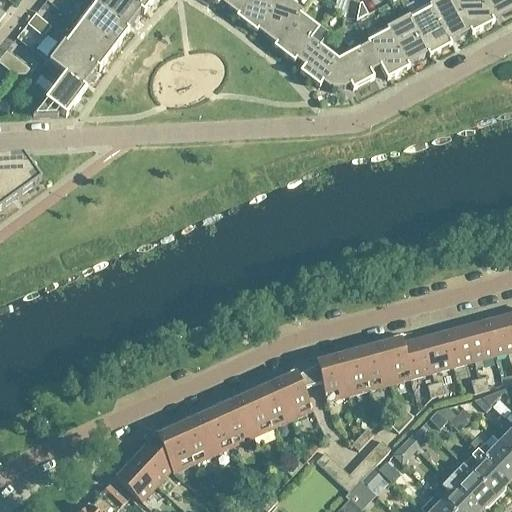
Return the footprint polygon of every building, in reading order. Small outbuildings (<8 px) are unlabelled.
[(127,32),(140,14),(143,17),(144,16),(123,0),(98,0),(93,6),(91,5),(91,6),(128,34),(129,33),(127,32)] [(151,6),(155,0),(123,0),(144,16),(151,6)] [(237,20),(251,0),(221,0),(217,6),(217,7),(220,4),(237,17),(236,19),(237,20)] [(256,34),(281,0),(251,0),(237,20),(256,34)] [(274,50),(302,13),(284,0),(281,0),(256,34),(256,35),(258,33),(275,46),(273,49),(274,50)] [(337,0),(334,11),(345,19),(347,0),(337,0)] [(472,36),(452,0),(442,0),(430,7),(430,5),(429,6),(451,47),(452,47),(450,44),(470,33),(471,37),(472,36)] [(493,25),(480,0),(452,0),(472,36),(493,25)] [(492,21),(511,10),(511,0),(480,0),(493,25),(494,24),(492,21)] [(368,16),(362,4),(360,5),(356,22),(368,16)] [(121,43),(128,34),(91,6),(76,25),(114,53),(121,43)] [(451,47),(429,6),(408,17),(430,59),(451,47)] [(293,64),(319,31),(300,16),(303,14),(302,13),(274,50),(283,57),(293,64)] [(35,32),(43,22),(35,16),(27,26),(35,32)] [(430,59),(408,17),(407,18),(407,19),(387,30),(409,70),(408,67),(427,56),(429,59),(430,59)] [(51,28),(43,22),(35,32),(43,39),(51,28)] [(114,53),(76,25),(80,28),(66,46),(60,42),(99,72),(113,54),(114,53)] [(409,70),(387,30),(386,30),(388,33),(368,44),(388,81),(409,70)] [(338,62),(320,48),(328,37),(319,31),(293,64),(294,65),(296,62),(304,68),(300,74),(319,89),(322,85),(328,90),(336,90),(338,62)] [(99,72),(60,42),(45,61),(86,92),(86,91),(83,89),(97,72),(99,73),(99,72)] [(371,74),(380,69),(387,82),(388,81),(368,44),(367,44),(368,46),(338,62),(336,90),(343,91),(350,87),(352,92),(374,80),(371,74)] [(13,63),(3,55),(0,59),(0,66),(7,72),(13,63)] [(66,119),(86,92),(45,61),(45,62),(65,77),(32,120),(57,119),(57,118),(60,114),(65,119),(66,119)] [(0,211),(41,182),(23,157),(0,158),(0,211)] [(511,353),(511,341),(506,319),(485,325),(495,359),(511,353)] [(495,359),(485,325),(465,330),(474,364),(475,370),(483,368),(481,362),(495,359)] [(474,364),(465,330),(444,336),(453,370),(474,364)] [(411,381),(402,347),(401,343),(414,340),(412,334),(401,337),(378,343),(390,387),(411,381)] [(453,370),(444,336),(423,341),(433,376),(453,370)] [(433,376),(423,341),(402,347),(411,381),(433,376)] [(390,387),(378,343),(357,349),(369,393),(390,387)] [(369,393),(357,349),(336,355),(348,399),(369,393)] [(348,399),(336,355),(314,361),(316,368),(305,374),(297,378),(303,391),(311,389),(321,386),(326,404),(348,399)] [(313,413),(303,391),(297,378),(294,372),(274,381),(292,422),(313,413)] [(486,380),(478,382),(481,393),(488,391),(486,380)] [(292,422),(274,381),(254,390),(273,431),(292,422)] [(474,395),(481,393),(478,382),(471,384),(474,395)] [(441,384),(434,386),(438,398),(445,396),(441,384)] [(431,400),(438,398),(434,386),(427,388),(431,400)] [(273,431),(254,390),(235,399),(253,440),(273,431)] [(504,392),(482,400),(490,408),(502,396),(506,394),(504,392)] [(253,440),(235,399),(215,407),(234,449),(253,440)] [(491,409),(490,408),(482,400),(474,403),(485,414),(491,409)] [(234,449),(215,407),(196,416),(214,457),(234,449)] [(436,414),(446,424),(448,426),(455,418),(448,411),(436,414)] [(414,418),(407,412),(399,420),(406,426),(414,418)] [(439,431),(446,424),(436,414),(429,421),(439,431)] [(214,457),(196,416),(176,425),(194,466),(214,457)] [(406,426),(399,420),(392,428),(399,434),(406,426)] [(194,466),(176,425),(156,434),(151,430),(142,440),(149,448),(171,473),(173,476),(194,466)] [(511,432),(504,425),(499,430),(506,437),(497,447),(511,461),(511,432)] [(366,431),(359,439),(365,445),(373,437),(366,431)] [(413,436),(406,443),(416,452),(423,445),(413,436)] [(365,445),(359,439),(351,448),(358,454),(365,445)] [(511,461),(497,447),(490,440),(484,446),(477,439),(470,446),(476,453),(475,454),(507,485),(511,481),(511,480),(511,461)] [(348,477),(330,460),(321,470),(349,496),(391,452),(381,443),(348,477)] [(416,452),(406,443),(392,457),(402,467),(416,452)] [(316,444),(307,453),(312,458),(321,448),(316,444)] [(171,473),(149,448),(148,449),(147,448),(131,464),(157,488),(171,473)] [(507,485),(475,454),(461,469),(468,476),(495,502),(504,493),(504,489),(507,485)] [(321,470),(330,460),(325,455),(316,465),(321,470)] [(293,459),(288,465),(297,473),(302,467),(293,459)] [(157,488),(131,464),(116,481),(141,505),(157,488)] [(378,472),(391,483),(398,475),(385,464),(378,472)] [(291,479),(297,473),(288,465),(282,470),(291,479)] [(373,472),(362,485),(371,493),(382,481),(373,472)] [(495,502),(468,476),(461,483),(454,476),(447,484),(475,511),(481,511),(482,511),(488,510),(495,502)] [(475,511),(447,484),(441,489),(448,497),(439,505),(446,511),(475,511)] [(346,500),(349,502),(358,511),(362,511),(376,499),(361,485),(346,500)] [(229,486),(223,491),(232,500),(238,494),(229,486)] [(118,511),(125,504),(108,489),(86,511),(118,511)] [(227,505),(232,500),(223,491),(218,497),(227,505)] [(268,494),(262,500),(272,508),(277,502),(268,494)] [(263,511),(268,511),(272,508),(262,500),(257,506),(263,511)] [(358,511),(349,502),(339,511),(358,511)]
